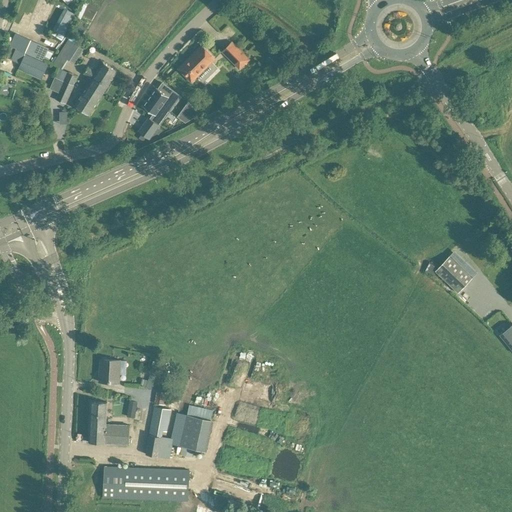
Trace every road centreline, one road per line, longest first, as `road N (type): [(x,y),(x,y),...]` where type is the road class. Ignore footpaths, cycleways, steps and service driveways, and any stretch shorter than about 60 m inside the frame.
road 1 (secondary): [(31,229),(209,147),(380,49)]
road 2 (secondary): [(371,34),(168,149),(25,214)]
road 3 (unclassified): [(0,172),(110,144),(146,80),(220,0)]
road 4 (tertiary): [(61,511),(66,319)]
road 5 (tertiary): [(511,195),(416,48)]
